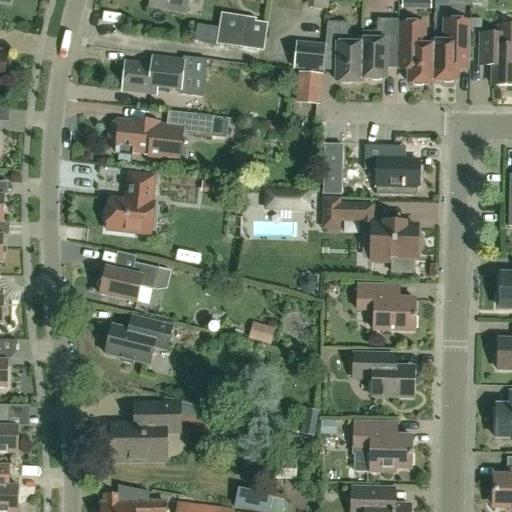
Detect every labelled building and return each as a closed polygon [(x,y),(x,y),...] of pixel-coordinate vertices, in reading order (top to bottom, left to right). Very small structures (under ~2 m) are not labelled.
[(185,14),(187,0),(148,0),(147,8),(185,14)] [(474,0),(475,12),(493,12),(492,0),(474,0)] [(256,20),(244,18),(221,15),(216,46),(264,52),(268,24),(256,22),(256,20)] [(398,54),(397,20),(376,19),(376,34),(372,34),(372,41),(361,41),(360,83),(361,83),(361,79),(385,80),(385,50),(397,50),(397,54),(398,54)] [(419,25),(398,24),(398,20),(397,20),(398,54),(397,70),(409,70),(408,84),(432,85),(433,43),(432,43),(432,47),(423,47),(423,39),(419,39),(419,25)] [(360,83),(361,41),(361,45),(351,45),(351,37),(347,37),(347,23),(327,22),(325,46),(324,52),(337,53),(336,82),(360,83)] [(469,72),(470,22),(448,22),(448,35),(444,35),(444,43),(433,43),(432,85),(433,85),(433,81),(456,81),(457,72),(469,72)] [(511,27),(498,27),(498,35),(480,35),(480,66),(492,67),(492,86),(511,86),(511,27)] [(323,71),(324,52),(325,46),(297,44),(295,69),(323,71)] [(125,63),(122,91),(155,95),(156,88),(180,91),(182,78),(204,80),(206,61),(183,58),(183,62),(152,58),(151,66),(125,63)] [(322,78),(302,76),(299,108),(319,110),(322,78)] [(199,116),(197,134),(211,136),(213,118),(199,116)] [(117,155),(116,162),(131,164),(132,152),(148,154),(147,157),(178,160),(182,129),(119,122),(120,120),(118,120),(118,124),(113,123),(113,128),(109,127),(109,128),(110,129),(108,151),(112,151),(112,152),(115,152),(115,154),(117,155)] [(341,195),(342,146),(324,145),(323,195),(341,195)] [(384,161),(385,147),(364,146),(363,170),(376,171),(376,187),(400,188),(400,198),(413,198),(416,195),(416,188),(418,188),(418,178),(422,176),(422,167),(419,165),(419,162),(384,161)] [(151,203),(154,177),(128,174),(125,194),(128,195),(128,201),(109,199),(106,231),(150,236),(153,204),(151,203)] [(280,193),(268,192),(268,208),(280,208),(280,193)] [(412,274),(412,258),(416,258),(416,251),(420,248),(420,238),(417,235),(417,228),(403,228),(403,224),(387,224),(387,222),(373,222),(373,205),(340,205),(340,200),(323,199),(322,230),(339,230),(340,222),(361,223),(361,230),(371,231),(370,262),(390,263),(390,261),(392,262),(391,273),(412,274)] [(97,289),(100,291),(99,295),(136,303),(140,287),(153,290),(158,269),(133,263),(131,275),(105,269),(102,281),(99,281),(97,283),(96,286),(97,289)] [(511,275),(500,275),(499,308),(511,308),(511,275)] [(398,287),(382,286),(357,286),(356,310),(374,311),(373,331),(413,332),(413,319),(415,319),(415,300),(397,300),(398,287)] [(132,318),(129,331),(112,327),(110,334),(107,334),(104,347),(107,348),(105,355),(122,359),(121,362),(132,365),(133,362),(149,366),(153,348),(166,351),(172,327),(132,318)] [(276,330),(253,323),(248,340),(271,347),(276,330)] [(511,340),(498,340),(497,371),(511,371),(511,340)] [(395,356),(377,356),(353,355),(353,379),(372,379),(372,397),(412,398),(413,369),(395,368),(395,356)] [(163,433),(177,433),(177,415),(215,426),(218,414),(177,402),(177,405),(137,406),(137,426),(113,426),(113,462),(163,462),(163,433)] [(9,406),(0,405),(0,454),(18,454),(18,427),(8,427),(9,406)] [(511,406),(508,407),(496,407),(495,438),(511,439),(511,406)] [(342,438),(341,419),(325,420),(326,438),(342,438)] [(395,424),(379,423),(353,423),(353,448),(357,448),(356,468),(369,469),(369,472),(394,473),(395,469),(409,469),(410,456),(411,457),(411,437),(395,437),(395,424)] [(8,487),(9,466),(0,465),(0,511),(17,511),(18,487),(8,487)] [(511,477),(506,477),(494,477),(493,508),(510,509),(509,511),(511,511),(511,471),(511,472),(511,477)] [(118,487),(118,496),(105,496),(105,504),(100,504),(100,511),(165,511),(165,504),(148,504),(148,493),(118,487)] [(251,489),(246,507),(267,511),(283,511),(287,497),(251,489)] [(396,490),(384,490),(352,489),(350,511),(409,511),(410,507),(395,506),(396,490)]
